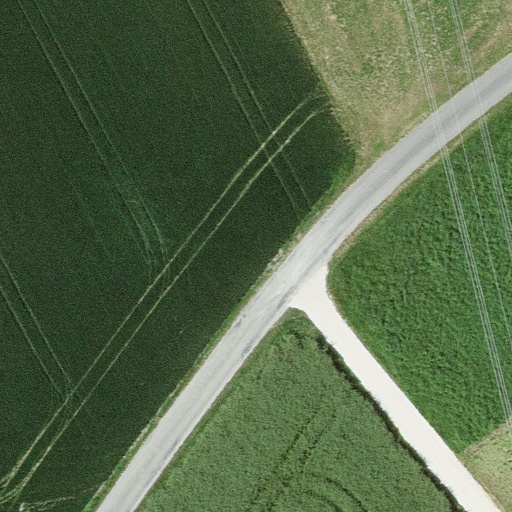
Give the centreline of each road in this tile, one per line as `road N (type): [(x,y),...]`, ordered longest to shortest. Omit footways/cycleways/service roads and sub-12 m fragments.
road 1 (unclassified): [(511,73),(371,187),(271,300),(111,511)]
road 2 (track): [(299,269),(496,511)]
